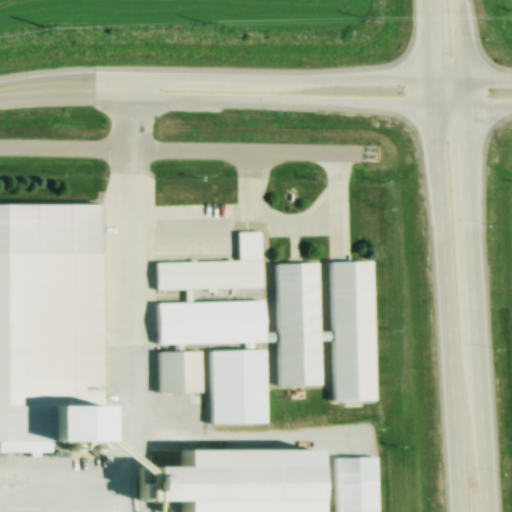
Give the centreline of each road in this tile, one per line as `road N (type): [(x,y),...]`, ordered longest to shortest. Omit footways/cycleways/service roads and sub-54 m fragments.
road 1 (trunk): [(433,0),(465,511)]
road 2 (trunk): [(495,511),(467,0)]
road 3 (tertiary): [(473,63),(166,66),(127,76)]
road 4 (tertiary): [(127,76),(168,87),(438,96)]
road 5 (tertiary): [(0,79),(127,76)]
